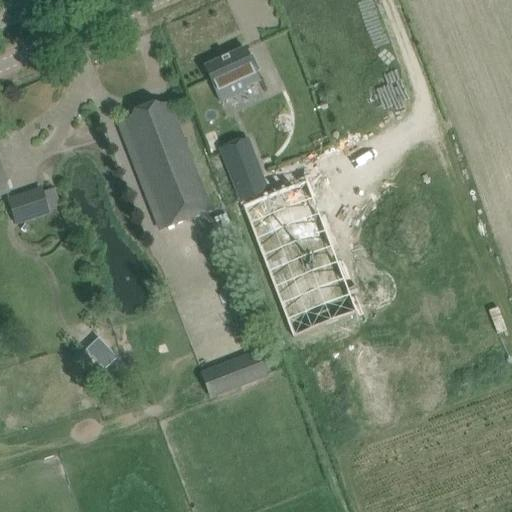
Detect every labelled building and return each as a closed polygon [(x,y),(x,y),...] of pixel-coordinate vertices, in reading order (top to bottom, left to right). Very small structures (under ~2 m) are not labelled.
[(245,49),(205,68),(221,103),(247,91),(245,87),(257,81),(259,80),(256,72),(259,71),(252,56),(249,57),(245,49)] [(129,132),(136,151),(167,230),(212,212),(181,133),(174,115),(129,132)] [(252,153),(226,163),(241,202),(268,192),(252,153)] [(320,176),(373,344),(412,332),(358,164),(320,176)] [(0,195),(8,193),(2,174),(0,168),(0,195)] [(306,182),(243,207),(293,339),(357,314),(306,182)] [(41,190),(9,200),(17,223),(49,212),(48,210),(61,206),(55,189),(42,193),(41,190)] [(117,354),(98,334),(85,347),(104,366),(117,354)] [(200,374),(211,400),(269,377),(260,351),(200,374)]
